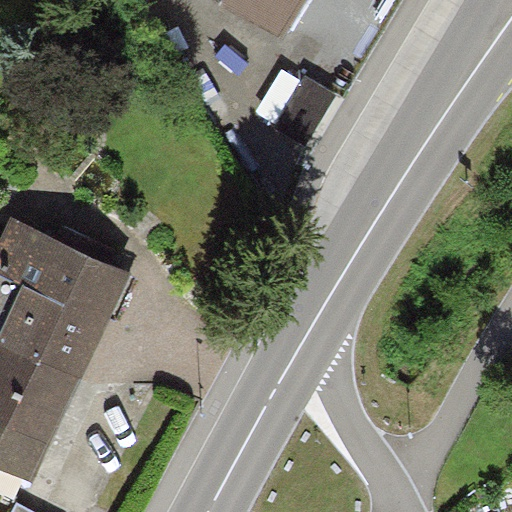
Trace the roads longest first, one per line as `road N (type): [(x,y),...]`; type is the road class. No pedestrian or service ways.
road 1 (secondary): [(305,343),(511,3)]
road 2 (secondary): [(210,511),(305,343)]
road 3 (residential): [(390,506),(305,343)]
